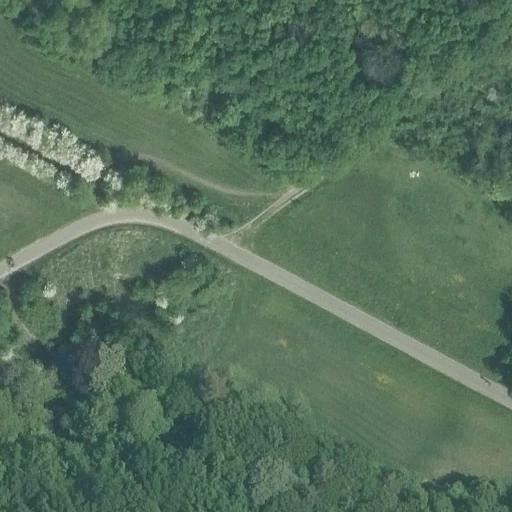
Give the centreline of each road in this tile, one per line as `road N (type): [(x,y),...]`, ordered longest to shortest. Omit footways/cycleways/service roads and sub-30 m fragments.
road 1 (unclassified): [(511,404),(143,202),(0,270)]
road 2 (unknown): [(0,326),(170,439),(168,466),(146,511)]
